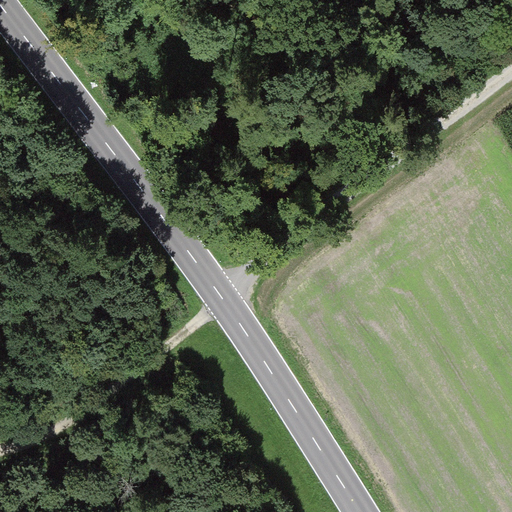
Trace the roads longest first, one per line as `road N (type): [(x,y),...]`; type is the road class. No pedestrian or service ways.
road 1 (track): [(511,75),(183,331),(140,374),(0,451)]
road 2 (secondary): [(359,511),(223,299),(0,5)]
